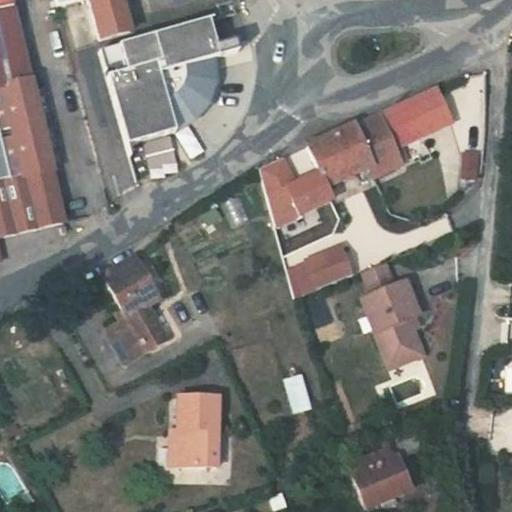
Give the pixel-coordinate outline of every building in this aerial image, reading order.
[(0,0),(0,11),(13,8),(11,0),(0,0)] [(126,0),(90,0),(102,37),(134,28),(126,0)] [(0,12),(0,90),(33,83),(18,8),(0,12)] [(213,23),(104,56),(131,150),(181,139),(177,125),(196,118),(210,104),(215,84),(213,63),(224,60),(213,23)] [(347,126),(308,145),(320,171),(327,185),(370,164),(375,174),(402,161),(401,159),(394,146),(401,142),(452,117),(435,82),(418,89),(389,103),(347,126)] [(33,83),(0,90),(0,134),(0,137),(44,127),(33,83)] [(44,127),(0,137),(11,181),(54,171),(44,127)] [(0,183),(11,181),(0,137),(0,134),(0,183)] [(401,142),(394,146),(401,159),(408,156),(401,142)] [(463,147),(460,171),(475,173),(478,148),(463,147)] [(144,151),(133,152),(136,162),(146,161),(144,151)] [(297,183),(284,157),(260,169),(276,227),(334,198),(327,185),(320,171),(297,183)] [(0,210),(60,196),(54,171),(11,181),(0,183),(0,210)] [(60,196),(0,210),(0,262),(8,261),(3,238),(66,223),(60,196)] [(222,216),(216,207),(203,216),(209,225),(222,216)] [(343,243),(288,269),(296,298),(356,271),(343,243)] [(160,299),(134,256),(100,274),(120,308),(147,353),(168,340),(149,305),(160,299)] [(386,263),(362,274),(372,297),(397,287),(386,263)] [(372,297),(363,301),(392,370),(425,356),(415,331),(410,322),(416,319),(420,317),(406,283),(397,287),(372,297)] [(147,353),(120,308),(113,313),(117,319),(103,328),(125,366),(147,353)] [(416,319),(410,322),(415,331),(420,329),(416,319)] [(292,414),(293,415),(307,411),(298,375),(283,379),(292,414)] [(220,398),(180,396),(178,467),(219,467),(220,398)] [(354,454),(358,465),(384,455),(389,466),(399,462),(425,451),(415,427),(354,454)] [(362,476),(355,479),(367,511),(382,505),(394,500),(411,492),(399,462),(389,466),(384,455),(358,465),(357,466),(362,476)] [(394,500),(382,505),(384,511),(387,511),(395,507),(397,506),(394,500)]
